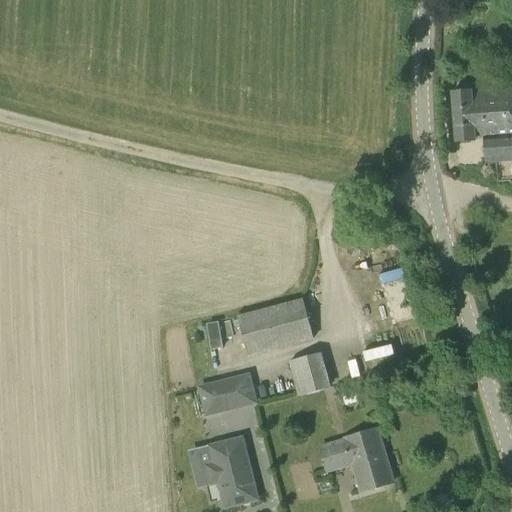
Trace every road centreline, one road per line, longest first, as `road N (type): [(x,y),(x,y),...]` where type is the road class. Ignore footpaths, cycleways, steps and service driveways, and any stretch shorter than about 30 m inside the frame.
road 1 (tertiary): [(511,448),(423,157),(425,0)]
road 2 (track): [(0,117),(334,194),(432,184)]
